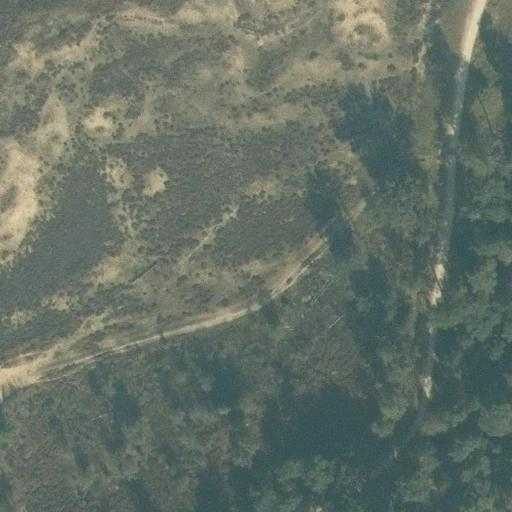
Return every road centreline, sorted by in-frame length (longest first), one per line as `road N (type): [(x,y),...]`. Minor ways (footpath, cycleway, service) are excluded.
road 1 (track): [(425,247),(395,422),(377,450),(283,511)]
road 2 (track): [(465,0),(425,247)]
